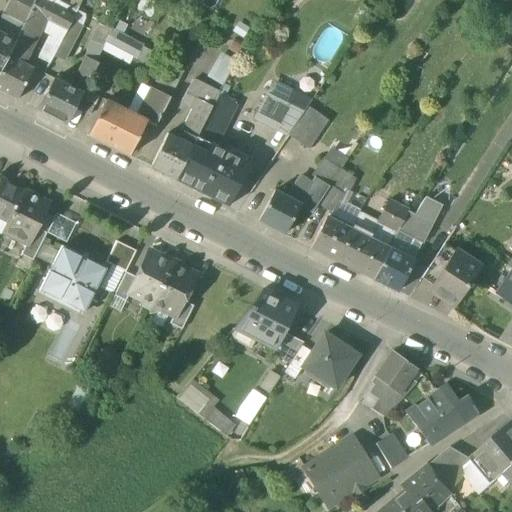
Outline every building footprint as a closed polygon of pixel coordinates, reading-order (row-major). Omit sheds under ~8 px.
[(10,0),(0,21),(0,35),(15,43),(31,12),(36,0),(10,0)] [(62,12),(38,0),(36,0),(31,12),(45,19),(50,22),(54,15),(59,18),(62,12)] [(38,0),(62,12),(73,17),(81,0),(72,0),(68,8),(57,3),(58,0),(38,0)] [(15,43),(8,57),(22,64),(40,29),(45,19),(31,12),(15,43)] [(59,18),(54,15),(50,22),(66,30),(71,21),(73,17),(62,12),(59,18)] [(50,22),(45,19),(40,29),(50,35),(38,58),(48,63),(52,56),(66,30),(50,22)] [(82,27),(71,21),(66,30),(52,56),(64,62),(82,27)] [(100,49),(133,66),(145,44),(112,27),(100,49)] [(0,35),(0,73),(8,57),(15,43),(0,35)] [(208,76),(222,84),(236,59),(221,51),(208,76)] [(22,64),(8,57),(0,73),(0,91),(16,99),(32,69),(22,64)] [(98,63),(86,57),(77,74),(89,80),(98,63)] [(82,94),(53,80),(37,110),(66,124),(82,94)] [(165,90),(156,86),(154,90),(162,95),(165,90)] [(162,95),(154,90),(146,106),(161,113),(169,98),(162,95)] [(299,115),(264,98),(253,119),(286,135),(299,115)] [(206,105),(196,100),(187,118),(202,126),(204,121),(211,107),(206,105)] [(140,118),(105,101),(88,135),(128,156),(146,122),(140,118)] [(161,113),(146,106),(140,118),(146,122),(154,126),(161,113)] [(230,116),(211,107),(204,121),(223,131),(230,116)] [(289,136),(310,150),(328,122),(307,109),(289,136)] [(187,118),(179,133),(185,136),(181,142),(191,147),(202,126),(187,118)] [(166,135),(150,167),(175,179),(190,148),(191,147),(181,142),(166,135)] [(224,153),(210,146),(205,155),(219,163),(224,153)] [(205,155),(190,148),(175,179),(204,194),(219,163),(205,155)] [(315,178),(329,188),(348,160),(332,148),(312,176),(315,178)] [(219,163),(204,194),(228,206),(249,166),(224,153),(219,163)] [(318,204),(321,200),(329,188),(315,178),(311,185),(301,177),(287,198),(299,204),(298,206),(312,214),(318,204)] [(23,191),(1,180),(0,181),(0,217),(8,221),(23,191)] [(342,196),(329,188),(321,200),(318,204),(332,213),(342,196)] [(35,195),(31,195),(23,191),(8,221),(3,231),(26,243),(28,244),(36,229),(48,204),(37,199),(35,195)] [(287,198),(275,192),(260,222),(284,235),(298,206),(299,204),(287,198)] [(397,232),(389,249),(399,255),(400,253),(404,256),(413,239),(422,244),(441,206),(425,197),(414,215),(408,211),(397,232)] [(408,211),(387,201),(377,222),(397,232),(408,211)] [(350,231),(326,219),(312,248),(335,260),(350,231)] [(46,234),(36,229),(28,244),(26,243),(20,255),(33,261),(46,234)] [(389,249),(350,231),(335,260),(374,279),(389,249)] [(136,252),(115,242),(105,262),(125,273),(136,252)] [(480,267),(444,244),(422,279),(448,296),(445,301),(454,307),(480,267)] [(61,246),(39,289),(83,312),(105,269),(61,246)] [(399,255),(389,249),(374,279),(398,292),(414,260),(404,256),(400,253),(399,255)] [(172,264),(166,260),(163,257),(159,257),(148,252),(135,278),(127,293),(129,294),(151,305),(172,264)] [(172,264),(151,305),(172,316),(174,317),(182,301),(195,275),(184,269),(182,266),(178,267),(172,264)] [(125,273),(114,296),(125,302),(129,294),(127,293),(135,278),(125,273)] [(511,275),(499,295),(511,304),(511,275)] [(296,307),(262,291),(261,291),(261,292),(236,325),(256,334),(255,337),(276,349),(284,334),(296,307)] [(182,301),(174,317),(172,316),(168,324),(181,330),(193,307),(182,301)] [(511,347),(511,320),(499,341),(511,347)] [(304,343),(284,334),(276,349),(273,355),(290,363),(301,347),(304,343)] [(357,356),(324,335),(312,354),(303,368),(335,389),(357,356)] [(303,368),(312,354),(301,347),(290,363),(285,373),(294,380),(303,368)] [(102,348),(94,364),(110,373),(118,357),(102,348)] [(393,352),(375,378),(379,381),(398,395),(410,378),(416,369),(393,352)] [(361,403),(384,418),(416,384),(410,378),(398,395),(379,381),(361,403)] [(176,400),(211,427),(219,417),(211,411),(218,403),(191,382),(176,400)] [(438,392),(408,412),(430,444),(462,425),(450,408),(438,392)] [(219,417),(211,427),(225,438),(233,428),(219,417)] [(511,421),(511,422),(469,458),(492,485),(504,474),(511,466),(511,421)] [(408,457),(390,434),(375,444),(390,468),(408,457)] [(352,440),(305,469),(328,506),(375,477),(352,440)] [(447,448),(425,467),(441,486),(464,466),(447,448)] [(441,486),(425,467),(403,485),(406,490),(407,490),(426,511),(428,511),(449,495),(441,486)] [(426,511),(407,490),(406,490),(379,511),(426,511)]
